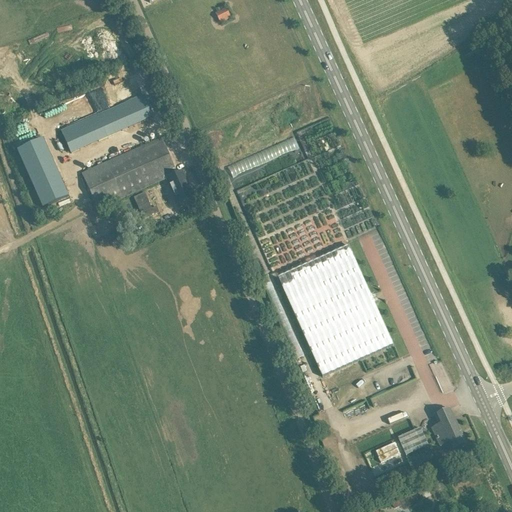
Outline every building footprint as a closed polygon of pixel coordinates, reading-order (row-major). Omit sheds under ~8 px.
[(231,18),(226,9),(215,14),(220,23),(231,18)] [(142,96),(134,100),(62,131),(72,153),(152,117),(142,96)] [(46,138),(20,149),(45,205),(70,194),(46,138)] [(162,139),(82,172),(98,208),(166,179),(177,174),(162,139)] [(295,139),(227,164),(231,175),(299,150),(295,139)] [(182,172),(177,174),(166,179),(178,205),(194,198),(182,172)] [(159,219),(157,207),(150,208),(147,193),(136,195),(142,222),(159,219)] [(322,378),(394,345),(349,247),(277,278),(322,378)] [(449,409),(434,416),(439,425),(432,428),(441,447),(448,444),(451,451),(466,445),(449,409)] [(398,417),(387,421),(389,425),(400,421),(398,417)] [(420,429),(398,439),(406,457),(428,447),(420,429)] [(408,458),(413,468),(423,464),(419,454),(408,458)]
